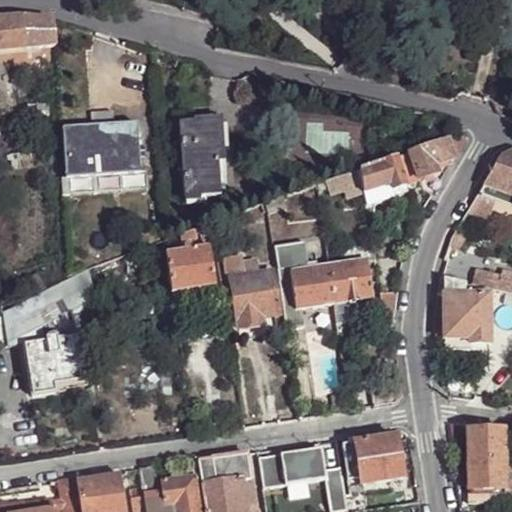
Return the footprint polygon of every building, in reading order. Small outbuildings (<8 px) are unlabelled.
[(21,18),(0,20),(0,52),(25,50),(54,47),(52,22),(21,18)] [(181,124),(183,166),(188,166),(189,181),(221,178),(220,163),(216,118),(195,120),(195,122),(181,124)] [(223,118),(216,118),(220,163),(226,163),(223,118)] [(67,179),(83,177),(141,173),(136,122),(63,128),(67,179)] [(307,127),(308,153),(345,151),(343,125),(307,127)] [(434,167),(453,161),(446,142),(411,154),(414,165),(420,181),(437,175),(434,167)] [(500,160),(483,186),(511,196),(511,152),(509,153),(500,160)] [(400,170),(414,165),(411,154),(360,171),(362,183),(364,194),(390,185),(392,191),(405,187),(400,170)] [(188,166),(183,166),(186,199),(223,196),(221,187),(221,178),(189,181),(188,166)] [(331,193),(362,183),(360,171),(327,182),(331,193)] [(85,192),(83,177),(67,179),(69,193),(85,192)] [(390,185),(364,194),(369,207),(407,194),(405,187),(392,191),(390,185)] [(511,196),(483,186),(478,194),(466,214),(488,221),(495,201),(511,206),(511,196)] [(307,189),(294,193),(298,205),(310,201),(307,189)] [(266,203),(268,216),(287,209),(283,198),(266,203)] [(239,213),(221,220),(224,228),(241,222),(239,213)] [(195,230),(180,236),(184,252),(199,250),(195,230)] [(71,258),(76,273),(89,269),(124,256),(119,241),(71,258)] [(277,267),(307,262),(304,241),(274,245),(277,267)] [(368,262),(374,262),(372,247),(344,251),(346,266),(368,262)] [(167,255),(172,294),(217,288),(211,248),(199,250),(184,252),(167,255)] [(136,261),(126,262),(128,275),(138,273),(136,261)] [(329,268),(336,306),(351,303),(374,300),(368,262),(346,266),(329,268)] [(296,311),(336,306),(329,268),(292,274),(296,311)] [(103,334),(89,270),(53,283),(0,314),(0,349),(24,347),(45,343),(47,340),(49,338),(51,337),(54,338),(56,338),(59,341),(84,337),(94,336),(103,334)] [(475,272),(471,287),(511,296),(511,274),(501,272),(500,278),(475,272)] [(14,287),(22,301),(45,286),(38,274),(14,287)] [(263,320),(275,319),(280,318),(273,274),(232,280),(237,324),(263,320)] [(440,280),(438,296),(444,296),(464,296),(466,286),(440,280)] [(201,315),(225,310),(222,287),(217,288),(172,294),(175,309),(200,306),(201,315)] [(393,328),(397,295),(379,296),(384,329),(393,328)] [(444,296),(444,341),(469,341),(468,346),(489,347),(489,296),(464,296),(444,296)] [(511,297),(505,296),(503,306),(511,307),(511,297)] [(336,318),(337,327),(353,323),(351,303),(336,306),(336,318)] [(278,336),(275,319),(263,320),(264,327),(238,330),(240,342),(278,336)] [(264,327),(263,320),(237,324),(238,330),(264,327)] [(45,343),(24,347),(33,398),(56,395),(55,388),(81,383),(79,363),(81,363),(86,361),(87,355),(84,337),(59,341),(56,338),(54,338),(51,337),(49,338),(47,340),(45,343)] [(469,341),(444,341),(445,353),(490,354),(489,347),(468,346),(469,341)] [(393,377),(368,380),(371,403),(390,401),(395,392),(393,377)] [(505,493),(504,433),(466,434),(468,494),(505,493)] [(396,439),(345,447),(349,469),(356,468),(360,488),(402,481),(396,439)] [(319,454),(258,462),(262,491),(323,482),(327,511),(345,511),(340,470),(322,473),(319,454)] [(254,511),(246,455),(196,462),(198,476),(204,511),(254,511)] [(196,462),(182,465),(184,478),(192,477),(198,476),(196,462)] [(155,469),(138,472),(142,491),(144,508),(144,511),(197,511),(194,481),(192,477),(184,478),(184,481),(161,485),(158,486),(155,469)] [(124,511),(120,476),(77,483),(80,511),(124,511)] [(76,481),(56,484),(59,511),(80,511),(77,483),(76,481)] [(144,511),(144,508),(142,491),(129,493),(132,511),(144,511)] [(511,492),(505,493),(468,494),(468,507),(490,507),(490,509),(511,508),(511,492)]
